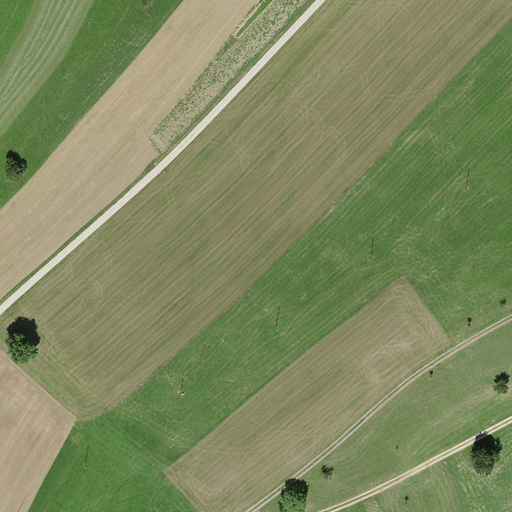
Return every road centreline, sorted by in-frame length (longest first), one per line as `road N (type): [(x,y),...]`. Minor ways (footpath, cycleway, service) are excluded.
road 1 (track): [(319,0),(188,140),(0,310)]
road 2 (track): [(511,317),(391,394),(249,511)]
road 3 (track): [(326,511),(511,418)]
